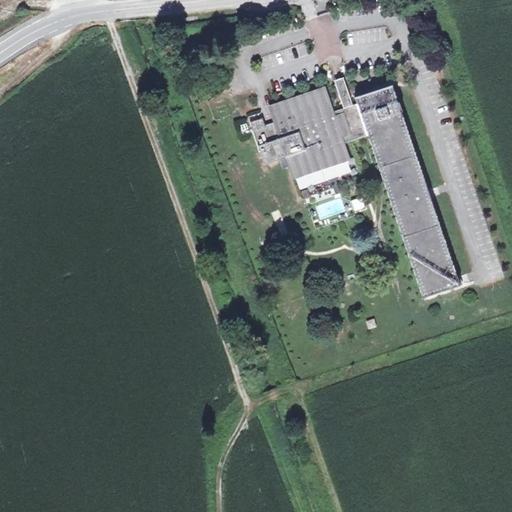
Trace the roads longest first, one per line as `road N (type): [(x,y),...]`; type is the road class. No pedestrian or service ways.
road 1 (track): [(222,511),(221,460),(244,402),(105,7)]
road 2 (tertiary): [(0,52),(70,16),(158,0)]
